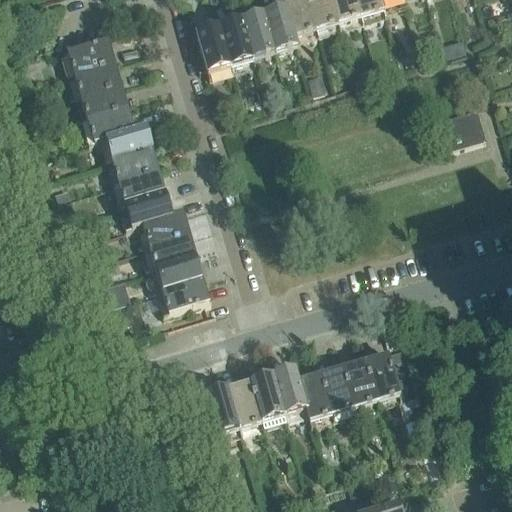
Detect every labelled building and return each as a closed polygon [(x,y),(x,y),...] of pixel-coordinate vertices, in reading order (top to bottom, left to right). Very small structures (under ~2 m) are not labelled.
[(305,0),(301,0),(282,6),(286,17),(294,46),(295,46),(316,39),(305,0)] [(329,0),(305,0),(316,39),(339,33),(329,0)] [(353,0),(329,0),(339,33),(361,26),(353,0)] [(353,0),(361,26),(384,20),(381,8),(380,8),(377,0),(353,0)] [(401,0),(377,0),(380,8),(381,8),(402,2),(401,0)] [(286,17),(264,24),(275,64),(298,57),(295,46),(294,46),(286,17)] [(264,24),(242,30),(253,70),(275,64),(264,24)] [(242,30),(219,36),(230,77),(253,70),(242,30)] [(219,36),(196,43),(208,83),(230,77),(219,36)] [(108,50),(67,63),(74,85),(114,73),(108,50)] [(114,73),(74,85),(81,107),(121,95),(114,73)] [(321,82),(307,86),(312,102),(326,98),(321,82)] [(121,95),(81,107),(88,130),(127,118),(121,95)] [(134,140),(133,139),(127,118),(88,130),(95,152),(106,149),(106,148),(134,140)] [(476,118),(441,128),(450,158),(485,148),(476,118)] [(134,140),(106,148),(106,149),(112,171),(152,159),(145,136),(133,139),(134,140)] [(152,159),(112,171),(118,193),(158,181),(152,159)] [(158,181),(118,193),(125,216),(165,203),(158,181)] [(67,198),(56,201),(59,209),(69,206),(67,198)] [(171,226),(171,225),(165,203),(125,216),(131,238),(142,234),(171,226)] [(71,209),(55,214),(60,230),(76,224),(71,209)] [(182,222),(171,225),(171,226),(142,234),(149,257),(189,245),(182,222)] [(189,245),(149,257),(155,279),(195,267),(189,245)] [(195,267),(155,279),(162,301),(202,289),(195,267)] [(202,289),(162,301),(168,324),(209,312),(202,289)] [(129,315),(114,320),(118,333),(133,328),(129,315)] [(404,357),(387,362),(388,364),(365,371),(377,411),(399,405),(401,410),(418,405),(404,357)] [(365,371),(343,377),(354,418),(377,411),(365,371)] [(343,377),(320,384),(332,424),(354,418),(343,377)] [(295,379),(272,385),(284,426),(306,419),(298,390),(295,379)] [(298,390),(306,419),(309,431),(332,424),(320,384),(298,390)] [(272,385),(250,392),(262,432),(284,426),(272,385)] [(250,392),(228,398),(240,439),(262,432),(250,392)] [(228,398),(205,405),(217,445),(240,439),(228,398)] [(359,492),(348,495),(352,507),(363,504),(359,492)]
